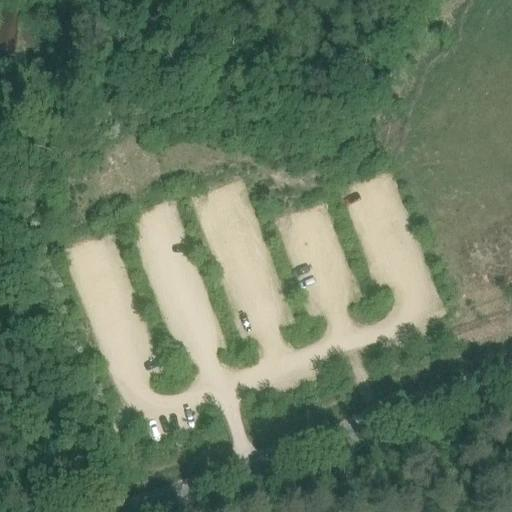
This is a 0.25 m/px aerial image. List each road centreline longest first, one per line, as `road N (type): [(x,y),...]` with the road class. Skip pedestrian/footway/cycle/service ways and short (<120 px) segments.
road 1 (unclassified): [(129,511),(511,372)]
road 2 (track): [(124,430),(41,487),(0,501)]
